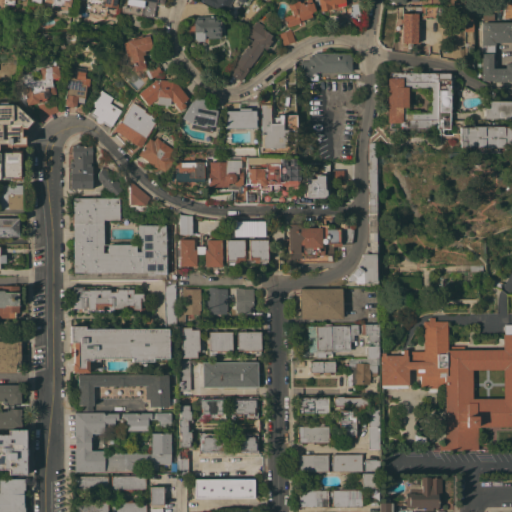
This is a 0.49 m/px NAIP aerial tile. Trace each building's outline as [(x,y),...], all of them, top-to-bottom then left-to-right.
[(60,5),(59,6),(58,6),(57,6),(56,11),(49,10),(50,3),(49,3),(46,3),(45,2),(45,1),(43,1),(43,0),(70,0),(69,6),(67,6),(67,7),(61,6),(61,4),(60,4),(60,5)] [(116,0),(115,7),(112,7),(111,9),(105,8),(106,6),(103,6),(103,7),(100,7),(100,5),(90,3),(90,5),(87,4),(87,2),(85,2),(85,0),(116,0)] [(163,0),(163,4),(155,2),(152,17),(121,12),(122,0),(163,0)] [(223,13),(212,6),(211,6),(201,0),(242,0),(242,1),(241,1),(240,3),(240,2),(236,8),(238,9),(234,16),(230,13),(229,14),(225,11),(223,13)] [(283,17),(291,14),(290,11),(289,11),(287,3),(296,0),(297,1),(298,0),(299,1),(301,0),(311,0),(315,11),(310,12),(311,16),(299,21),(299,23),(287,27),(283,17)] [(343,0),(344,2),(336,4),(336,7),(320,11),(319,4),(315,5),(314,0),(343,0)] [(511,0),(511,17),(504,18),(503,7),(506,7),(506,2),(510,2),(510,0),(511,0)] [(438,6),(440,6),(440,18),(419,19),(419,16),(420,16),(420,7),(438,6)] [(460,18),(460,9),(472,9),(472,18),(460,18)] [(401,43),(401,13),(417,13),(417,19),(419,19),(419,22),(417,22),(417,43),(412,43),(412,47),(407,47),(407,43),(401,43)] [(193,22),(194,22),(194,19),(196,17),(220,17),(220,37),(204,38),(201,41),(197,41),(193,39),(193,22)] [(229,74),(236,63),(235,63),(245,48),(246,48),(251,41),(244,36),(255,20),(263,26),(262,28),(264,29),(263,29),(272,35),(269,39),(271,41),(265,49),(263,47),(240,81),(229,74)] [(511,21),(511,42),(495,42),(495,45),(494,45),(494,68),(505,68),(505,63),(511,63),(511,82),(493,82),(492,80),(481,80),(481,53),(485,53),(485,45),(481,45),(481,22),(511,21)] [(294,41),(284,44),(281,32),(290,29),(294,41)] [(126,41),(132,39),(131,37),(141,35),(141,37),(148,35),(152,48),(147,49),(148,54),(141,55),(144,66),(146,68),(155,62),(161,72),(151,77),(148,78),(144,68),(133,71),(132,65),(127,66),(125,56),(126,56),(122,42),(126,41)] [(308,61),(308,56),(313,56),(313,52),(351,52),(351,72),(317,72),(316,80),(310,80),(310,78),(300,78),(300,61),(308,61)] [(21,74),(40,71),(39,68),(57,65),(59,77),(51,79),(52,87),(53,86),(54,93),(49,94),(46,97),(47,101),(54,99),(58,111),(38,117),(35,103),(26,104),(21,74)] [(66,90),(63,90),(66,75),(68,76),(70,68),(75,69),(74,78),(76,78),(77,70),(85,72),(85,77),(90,78),(88,86),(86,85),(83,103),(76,102),(75,106),(73,107),(71,108),(71,109),(66,108),(67,107),(65,105),(64,104),(66,90)] [(388,129),(389,123),(386,123),(387,78),(389,78),(390,72),(450,73),(449,129),(436,129),(388,129)] [(147,105),(137,93),(155,79),(174,81),(187,98),(182,102),(185,105),(179,110),(173,104),(169,103),(168,105),(155,104),(156,102),(152,101),(147,105)] [(109,103),(120,110),(110,126),(102,120),(101,122),(98,123),(95,120),(94,118),(96,116),(91,112),(95,107),(91,105),(100,90),(112,97),(109,103)] [(207,108),(216,110),(213,126),(212,126),(211,131),(190,127),(191,124),(180,118),(191,100),(192,101),(196,94),(206,100),(203,104),(205,105),(205,107),(207,108)] [(511,147),(497,148),(497,152),(469,152),(469,147),(458,147),(458,127),(463,127),(463,124),(463,122),(494,122),(494,126),(500,126),(500,127),(507,127),(507,130),(511,130),(511,118),(483,118),(482,108),(487,108),(488,101),(511,101),(511,147)] [(10,178),(0,178),(0,102),(6,102),(6,104),(14,104),(24,114),(26,113),(33,120),(26,128),(22,129),(22,135),(25,135),(25,146),(10,146),(10,143),(0,143),(0,152),(10,152),(10,151),(20,150),(20,152),(21,152),(21,165),(20,165),(20,180),(10,180),(10,178)] [(135,103),(140,105),(139,107),(149,113),(148,114),(153,117),(155,120),(155,121),(156,122),(153,126),(152,125),(150,129),(151,129),(147,136),(146,135),(145,137),(146,137),(139,147),(135,145),(131,152),(114,133),(110,134),(121,116),(123,116),(132,102),(135,104),(135,103)] [(279,123),(279,118),(278,118),(278,114),(295,114),(296,123),(282,123),(282,129),(286,129),(286,142),(287,142),(287,150),(260,151),(260,104),(269,104),(270,123),(279,123)] [(224,128),(224,110),(238,110),(238,108),(249,108),(249,110),(254,110),(255,116),(256,116),(256,119),(254,119),(254,128),(224,128)] [(148,138),(152,141),(155,137),(158,139),(158,140),(163,134),(173,141),(172,143),(171,148),(173,150),(168,156),(173,160),(164,173),(161,171),(156,175),(154,175),(151,174),(149,172),(132,158),(148,138)] [(376,142),(375,283),(354,283),(354,280),(347,280),(347,278),(361,260),(361,254),(367,254),(368,142),(369,142),(376,142)] [(70,188),(70,163),(70,160),(72,160),(72,157),(71,157),(71,145),(74,145),(74,144),(78,144),(78,145),(92,145),(91,161),(93,161),(93,178),(91,178),(91,189),(70,188)] [(227,186),(207,187),(207,162),(224,162),(224,159),(239,159),(239,156),(244,156),(244,159),(240,159),(240,168),(237,168),(238,173),(241,173),(241,184),(240,184),(239,186),(235,186),(234,185),(233,185),(233,181),(231,183),(227,183),(227,186)] [(294,158),(295,188),(280,189),(280,182),(264,183),(264,185),(257,185),(257,183),(247,183),(247,168),(252,168),(252,166),(258,166),(258,158),(294,158)] [(202,181),(187,181),(174,181),(174,179),(174,172),(174,161),(178,161),(178,162),(202,161),(202,181)] [(343,182),(331,181),(331,163),(343,163),(343,182)] [(113,197),(98,179),(97,173),(99,171),(102,166),(106,166),(123,188),(113,197)] [(298,203),(298,178),(309,178),(309,173),(315,172),(315,175),(323,175),(323,189),(325,190),(325,194),(323,196),(312,196),(312,203),(298,203)] [(149,197),(144,205),(129,204),(129,192),(129,181),(149,197)] [(21,209),(0,209),(0,184),(21,185),(21,209)] [(233,203),(233,190),(241,190),(241,186),(245,186),(245,190),(246,203),(233,203)] [(245,190),(257,189),(258,202),(246,203),(245,190)] [(119,198),(119,219),(102,219),(102,252),(107,252),(107,244),(136,244),(136,251),(140,251),(140,246),(139,246),(139,239),(137,239),(137,225),(165,225),(165,274),(154,274),(154,275),(147,275),(147,272),(73,272),(73,225),(71,225),(71,214),(73,214),(72,198),(119,198)] [(191,215),(191,234),(178,234),(179,214),(191,215)] [(0,236),(0,217),(18,217),(18,236),(0,236)] [(228,224),(233,224),(232,221),(263,220),(263,237),(228,238),(228,224)] [(351,243),(340,244),(340,246),(332,246),(332,261),(295,261),(295,257),(289,257),(288,224),(299,224),(299,227),(317,227),(317,225),(322,225),(322,224),(326,224),(326,228),(353,228),(351,243)] [(193,239),(193,248),(196,249),(196,246),(204,246),(204,249),(206,249),(206,239),(221,239),(221,250),(223,250),(223,259),(221,259),(221,266),(204,266),(204,254),(196,253),(196,266),(178,266),(179,256),(176,256),(176,249),(178,249),(179,239),(193,239)] [(244,239),(244,259),(235,260),(235,262),(226,262),(225,239),(244,239)] [(267,239),(267,262),(254,262),(254,259),(249,259),(249,239),(267,239)] [(501,282),(500,288),(493,286),(495,280),(501,282)] [(0,285),(18,285),(18,292),(20,292),(20,294),(18,294),(18,304),(19,304),(19,305),(18,305),(18,312),(15,312),(15,318),(0,317),(0,285)] [(83,286),(83,289),(110,289),(110,291),(116,291),(116,289),(133,289),(133,293),(142,293),(142,298),(143,298),(143,301),(140,301),(140,308),(112,308),(112,306),(102,306),(102,309),(86,309),(86,307),(84,307),(84,308),(72,308),(72,302),(73,302),(73,286),(83,286)] [(216,287),(216,288),(226,288),(226,312),(205,313),(204,300),(209,300),(208,288),(216,287)] [(176,312),(181,312),(182,288),(200,288),(200,314),(184,314),(185,324),(176,324),(176,312)] [(253,288),(253,316),(235,316),(235,288),(253,288)] [(341,288),(341,318),(299,318),(299,288),(341,288)] [(164,324),(164,291),(175,291),(175,312),(176,312),(176,324),(164,324)] [(439,444),(444,443),(444,397),(442,397),(442,392),(427,392),(427,386),(420,386),(420,376),(415,375),(415,369),(408,369),(408,385),(406,385),(406,388),(400,387),(399,388),(398,389),(396,388),(395,388),(393,388),(390,389),(390,388),(381,388),(381,385),(380,385),(380,356),(380,353),(385,353),(385,355),(402,355),(402,353),(400,353),(400,350),(402,350),(402,349),(406,349),(406,356),(407,356),(407,361),(411,361),(411,351),(423,351),(423,321),(428,321),(428,317),(434,317),(434,321),(447,321),(447,349),(502,349),(502,334),(504,334),(504,324),(511,324),(511,325),(511,324),(511,426),(477,427),(477,450),(439,450),(439,444)] [(365,357),(365,346),(373,346),(373,343),(368,343),(368,342),(367,342),(367,334),(359,334),(359,325),(361,325),(361,324),(377,323),(378,357),(365,357)] [(322,326),(322,324),(330,324),(330,326),(349,325),(349,324),(357,324),(357,334),(353,334),(353,341),(349,341),(349,351),(331,351),(331,357),(324,357),(315,357),(315,352),(307,352),(307,326),(322,326)] [(70,342),(70,326),(85,326),(85,328),(168,328),(168,340),(171,340),(171,346),(168,346),(168,358),(160,358),(160,360),(155,360),(155,359),(153,359),(153,362),(143,362),(143,364),(138,364),(138,361),(131,361),(131,358),(126,358),(126,361),(121,361),(121,358),(113,358),(113,361),(108,361),(108,358),(99,358),(99,361),(94,361),(94,359),(92,359),(92,360),(88,360),(88,372),(72,372),(72,363),(73,363),(73,348),(71,348),(71,342),(70,342)] [(191,327),(191,329),(198,329),(198,338),(203,338),(203,351),(196,351),(196,358),(181,358),(180,339),(182,339),(182,327),(191,327)] [(208,331),(231,331),(232,350),(226,350),(226,353),(213,353),(213,351),(208,351),(208,331)] [(237,331),(260,331),(260,351),(253,351),(253,352),(251,352),(251,353),(247,353),(247,352),(244,352),(244,351),(237,351),(237,331)] [(0,340),(20,341),(20,372),(0,372),(0,340)] [(376,357),(376,376),(370,376),(370,372),(369,372),(369,384),(354,384),(354,383),(351,383),(351,386),(346,386),(346,375),(347,375),(347,363),(348,363),(348,359),(349,359),(349,357),(376,357)] [(189,360),(189,396),(176,396),(176,360),(189,360)] [(257,361),(257,387),(201,387),(201,362),(257,361)] [(334,361),(334,372),(329,372),(329,376),(325,376),(325,372),(318,372),(318,376),(314,376),(314,372),(309,372),(309,361),(334,361)] [(149,374),(168,374),(168,406),(148,407),(148,400),(144,400),(144,385),(91,386),(92,408),(92,411),(81,411),(81,408),(81,405),(77,405),(77,374),(149,374)] [(0,411),(6,411),(6,408),(12,408),(12,409),(20,409),(20,428),(0,428),(0,384),(21,384),(21,389),(20,390),(20,391),(20,403),(12,404),(6,404),(6,400),(0,400),(0,411)] [(332,397),(335,397),(335,396),(343,396),(343,397),(363,397),(363,400),(365,400),(365,404),(363,404),(363,408),(354,408),(354,405),(342,406),(342,408),(339,408),(339,406),(332,406),(332,397)] [(257,397),(257,403),(258,403),(258,408),(257,408),(257,418),(252,418),(252,419),(245,419),(245,417),(242,417),(242,419),(236,419),(236,418),(231,418),(230,397),(257,397)] [(328,397),(328,414),(323,414),(323,417),(317,417),(317,414),(308,414),(308,417),(302,417),(302,414),(297,414),(297,397),(328,397)] [(225,398),(225,419),(213,419),(213,418),(210,418),(210,419),(204,419),(198,419),(198,398),(225,398)] [(191,404),(192,422),(189,422),(189,426),(189,430),(191,430),(192,447),(178,447),(178,404),(191,404)] [(379,449),(367,449),(367,413),(378,407),(379,449)] [(342,437),(342,429),(339,429),(339,423),(336,423),(336,417),(339,417),(339,410),(351,410),(352,416),(355,416),(355,417),(358,417),(358,423),(355,423),(355,437),(342,437)] [(103,412),(103,413),(170,413),(170,426),(159,426),(159,421),(156,421),(156,419),(149,419),(149,421),(147,421),(147,430),(126,431),(126,426),(119,426),(119,420),(114,420),(114,427),(104,427),(104,433),(90,433),(90,449),(91,449),(91,450),(103,450),(103,453),(108,453),(108,452),(114,452),(114,453),(116,453),(116,452),(123,452),(123,453),(150,453),(150,433),(170,433),(170,463),(157,464),(157,470),(103,470),(103,471),(74,471),(73,449),(75,449),(75,438),(74,438),(73,412),(103,412)] [(328,443),(297,442),(297,426),(301,426),(301,423),(307,423),(307,426),(317,426),(317,423),(323,423),(323,426),(328,426),(328,443)] [(0,434),(8,435),(8,430),(26,430),(26,448),(27,448),(27,455),(26,455),(26,474),(8,474),(8,469),(0,469),(0,434)] [(257,432),(257,442),(258,442),(258,447),(257,447),(257,453),(252,453),(252,452),(236,452),(236,453),(230,453),(229,432),(236,432),(242,432),(242,433),(245,433),(245,431),(252,431),(252,432),(257,432)] [(225,432),(225,453),(220,453),(203,453),(198,453),(198,432),(204,432),(210,432),(210,433),(213,433),(213,432),(220,432),(225,432)] [(425,443),(414,444),(414,435),(417,434),(419,436),(421,436),(424,437),(425,443)] [(187,449),(187,476),(177,476),(177,450),(187,449)] [(296,471),(296,454),(327,454),(327,456),(327,471),(296,471)] [(361,471),(348,471),(348,473),(338,473),(338,471),(331,471),(331,454),(361,454),(361,471)] [(378,460),(378,472),(373,472),(373,471),(363,471),(363,460),(378,460)] [(361,473),(378,473),(378,488),(361,488),(361,484),(360,484),(360,477),(361,477),(361,473)] [(107,475),(107,489),(72,490),(72,476),(107,475)] [(145,475),(145,489),(131,489),(131,491),(124,492),(124,489),(111,489),(110,475),(145,475)] [(440,476),(441,494),(438,494),(438,502),(438,507),(437,507),(437,509),(431,509),(431,511),(424,511),(424,507),(405,507),(405,493),(409,493),(409,477),(429,477),(429,476),(440,476)] [(0,511),(0,479),(24,479),(24,494),(23,494),(23,508),(24,508),(24,511),(0,511)] [(253,479),(253,498),(194,498),(194,479),(253,479)] [(162,486),(163,505),(149,505),(149,487),(162,486)] [(327,507),(297,507),(297,490),(327,490),(327,507)] [(361,490),(361,507),(331,507),(331,490),(361,490)] [(392,511),(379,511),(379,503),(383,503),(383,497),(389,497),(389,503),(392,503),(392,511)] [(145,511),(110,511),(110,502),(125,502),(125,499),(131,500),(131,502),(145,502),(145,511)] [(107,511),(72,511),(72,502),(107,502),(107,511)]
